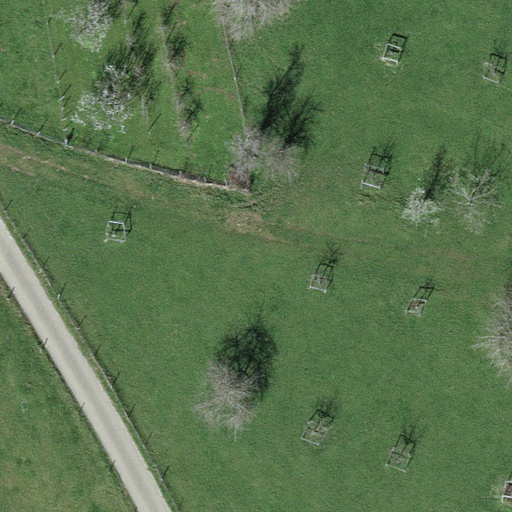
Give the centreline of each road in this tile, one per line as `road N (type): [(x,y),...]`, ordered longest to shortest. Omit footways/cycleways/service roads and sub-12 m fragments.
road 1 (track): [(511,285),(0,139)]
road 2 (track): [(0,247),(154,511)]
